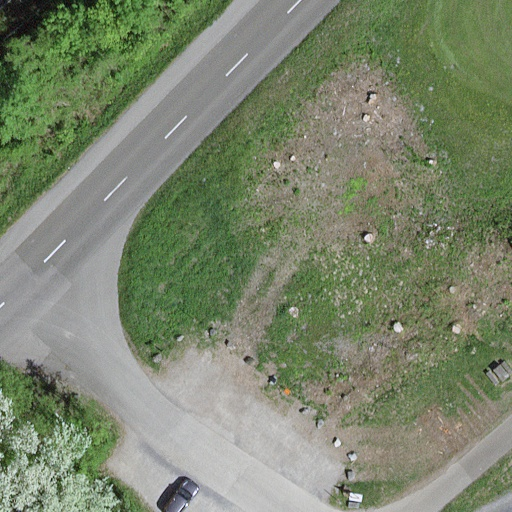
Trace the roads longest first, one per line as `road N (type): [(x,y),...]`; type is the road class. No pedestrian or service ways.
road 1 (unclassified): [(310,0),(38,281)]
road 2 (track): [(158,388),(293,511)]
road 3 (unclassified): [(38,281),(158,388)]
